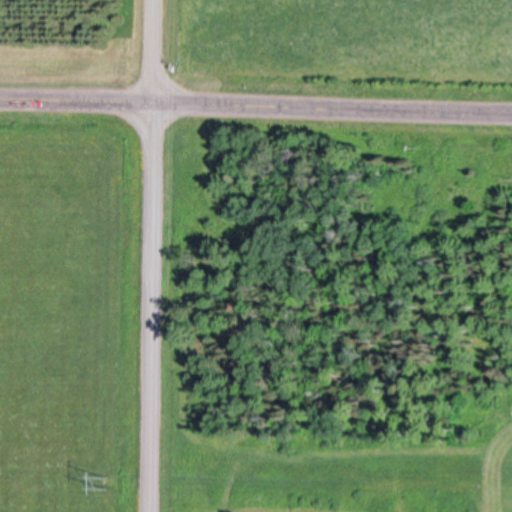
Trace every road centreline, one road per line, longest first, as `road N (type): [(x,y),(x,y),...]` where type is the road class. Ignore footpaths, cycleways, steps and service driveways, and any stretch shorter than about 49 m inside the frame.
road 1 (secondary): [(0,101),(511,116)]
road 2 (residential): [(152,105),(149,511)]
